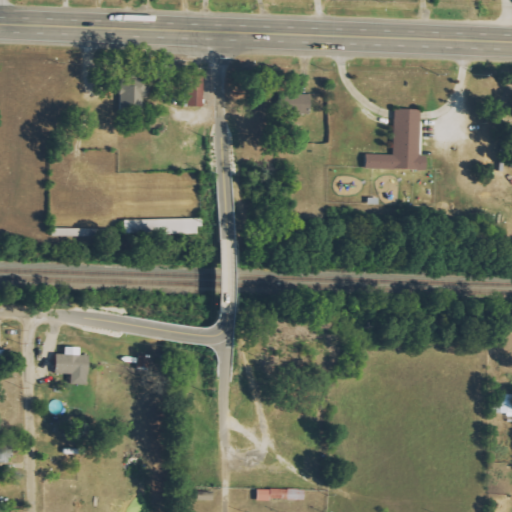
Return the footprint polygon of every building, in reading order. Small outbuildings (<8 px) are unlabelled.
[(282,97),(282,116),(313,115),(312,96),(282,97)] [(423,157),(424,111),(398,110),(396,156),(369,155),(369,170),(430,171),(431,157),(423,157)] [(202,218),(124,221),(125,236),(202,233),(202,218)] [(74,385),(92,386),(93,356),(84,355),(84,347),(68,347),(68,355),(60,355),(59,374),(74,374),(74,385)] [(140,368),(152,368),(153,355),(140,355),(140,368)] [(259,501),(307,501),(308,490),(260,490),(259,501)]
